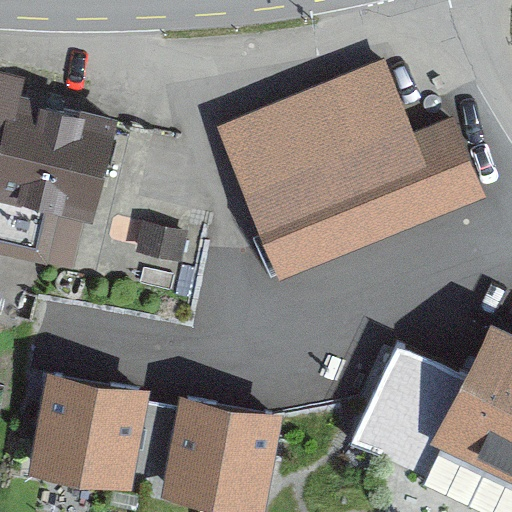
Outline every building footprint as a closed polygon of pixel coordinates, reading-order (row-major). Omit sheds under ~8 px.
[(281,282),(490,207),(458,120),(411,138),(385,78),(225,133),(281,282)] [(0,247),(37,256),(50,200),(81,208),(103,118),(0,92),(0,247)] [(135,247),(170,254),(175,229),(141,222),(135,247)] [(435,435),(511,474),(511,329),(495,320),(435,435)] [(32,475),(129,489),(143,389),(47,375),(32,475)] [(182,397),(167,501),(241,511),(259,511),(275,411),(182,397)]
